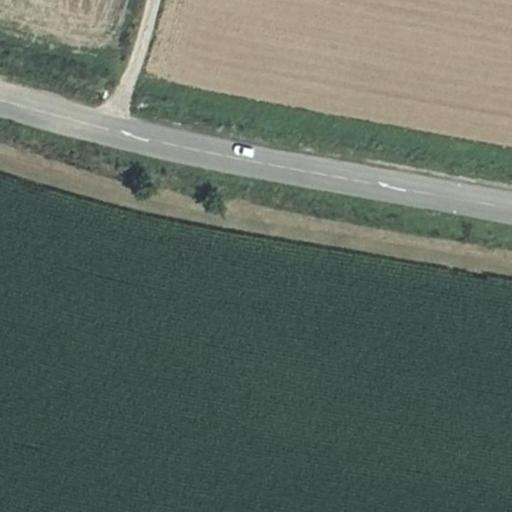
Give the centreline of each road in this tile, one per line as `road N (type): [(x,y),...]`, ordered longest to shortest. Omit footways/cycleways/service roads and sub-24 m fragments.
road 1 (tertiary): [(511,207),(103,132),(0,102)]
road 2 (track): [(153,0),(136,66),(103,132)]
